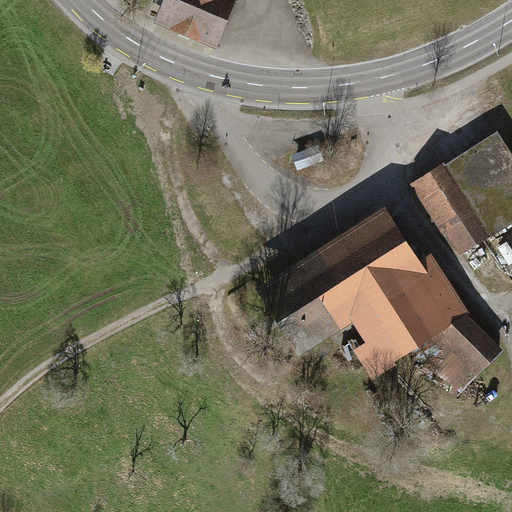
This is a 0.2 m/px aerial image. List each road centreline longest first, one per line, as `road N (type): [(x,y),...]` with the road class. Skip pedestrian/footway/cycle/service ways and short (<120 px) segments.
road 1 (secondary): [(81,0),(172,64),(295,87),(414,69),(511,20)]
road 2 (track): [(299,205),(271,252),(76,347),(0,408)]
road 3 (track): [(374,175),(401,198),(511,343)]
